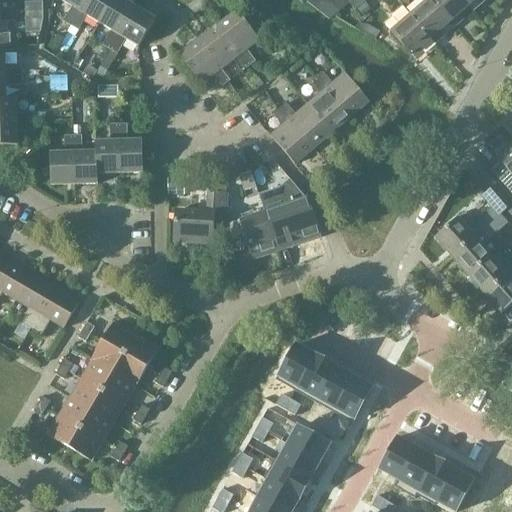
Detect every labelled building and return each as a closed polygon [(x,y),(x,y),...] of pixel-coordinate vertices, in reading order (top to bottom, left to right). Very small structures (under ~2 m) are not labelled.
[(0,0),(0,12),(13,12),(13,1),(0,1),(0,0)] [(71,26),(86,0),(59,0),(72,7),(64,22),(71,26)] [(99,24),(112,0),(86,0),(71,26),(78,31),(87,16),(99,24)] [(110,50),(135,8),(122,0),(112,0),(99,24),(112,31),(103,46),(110,50)] [(339,11),(329,0),(306,0),(305,1),(328,20),(339,11)] [(348,4),(349,3),(346,0),(329,0),(339,11),(348,4)] [(364,2),(366,0),(352,0),(349,3),(348,4),(354,11),(360,18),(370,10),(364,2)] [(439,31),(449,23),(450,23),(430,0),(427,0),(410,15),(431,39),(430,39),(435,45),(444,37),(439,31)] [(458,15),(468,6),(469,6),(463,0),(430,0),(450,23),(449,23),(454,28),(463,20),(458,15)] [(463,0),(469,6),(468,6),(473,12),(482,4),(478,0),(463,0)] [(24,3),(25,11),(42,11),(42,3),(24,3)] [(155,20),(135,8),(110,50),(100,67),(107,71),(117,54),(126,40),(139,47),(155,20)] [(42,20),(42,11),(25,11),(25,20),(42,20)] [(236,11),(217,25),(248,67),(255,62),(246,50),(259,41),(236,11)] [(13,22),(13,12),(0,12),(0,48),(10,48),(10,34),(0,34),(0,22),(13,22)] [(416,61),(435,45),(430,39),(431,39),(410,15),(399,25),(393,18),(385,25),(416,61)] [(27,24),(25,41),(42,42),(44,26),(27,24)] [(248,67),(217,25),(198,40),(220,70),(233,61),(241,72),(248,67)] [(229,81),(220,70),(198,40),(178,55),(201,85),(213,75),(222,87),(229,81)] [(0,54),(0,77),(22,77),(22,69),(5,69),(4,54),(0,54)] [(44,78),(67,78),(67,68),(44,69),(44,78)] [(321,74),(316,78),(350,118),(369,102),(343,74),(331,85),(321,74)] [(22,85),(22,77),(0,77),(0,101),(6,101),(5,86),(22,85)] [(332,134),(350,118),(316,78),(310,84),(319,95),(307,105),(332,134)] [(16,101),(6,101),(0,101),(0,123),(33,122),(33,114),(16,115),(16,101)] [(313,149),(332,134),(307,105),(295,115),(286,104),(279,109),(313,149)] [(294,165),(313,149),(279,109),(273,115),(282,126),(270,136),(294,165)] [(217,110),(203,115),(208,128),(222,122),(217,110)] [(34,131),(33,122),(0,123),(0,146),(17,146),(17,131),(34,131)] [(119,174),(118,125),(110,125),(110,142),(95,143),(96,153),(97,175),(119,174)] [(126,125),(118,125),(119,174),(143,173),(142,141),(127,142),(126,125)] [(74,185),(73,136),(65,137),(65,153),(50,154),(51,186),(74,185)] [(98,185),(97,175),(96,153),(82,153),(81,136),(73,136),(74,185),(98,185)] [(511,143),(495,158),(509,173),(499,181),(511,196),(511,143)] [(255,188),(251,174),(239,177),(243,192),(255,188)] [(184,194),(183,179),(167,179),(168,195),(184,194)] [(290,205),(264,214),(275,246),(276,246),(290,241),(292,246),(319,237),(307,201),(289,180),(277,189),(290,205)] [(451,258),(498,217),(500,216),(511,205),(511,200),(497,183),(481,197),(491,209),(472,225),(463,214),(434,238),(451,258)] [(227,195),(213,194),(208,193),(207,213),(176,211),(174,240),(187,241),(187,243),(211,245),(212,226),(225,227),(227,195)] [(275,246),(264,214),(230,225),(238,251),(250,247),(254,259),(278,251),(276,246),(275,246)] [(467,277),(492,255),(498,250),(489,240),(507,224),(500,216),(498,217),(451,258),(467,277)] [(484,296),(511,270),(511,255),(507,260),(498,250),(492,255),(467,277),(484,296)] [(3,294),(15,301),(31,275),(19,268),(7,261),(0,272),(0,297),(2,294),(3,294)] [(511,270),(484,296),(501,315),(511,305),(511,270)] [(20,323),(30,330),(54,289),(31,275),(15,301),(28,309),(20,323)] [(30,330),(41,336),(50,322),(63,330),(79,303),(54,289),(30,330)] [(89,335),(94,328),(86,323),(81,331),(89,335)] [(124,356),(136,337),(113,324),(102,343),(124,356)] [(89,335),(81,331),(77,338),(85,342),(89,335)] [(158,350),(136,337),(124,356),(147,369),(158,350)] [(113,374),(124,356),(102,343),(90,362),(91,362),(92,362),(113,374)] [(295,346),(277,377),(297,388),(315,355),(314,355),(314,356),(295,346)] [(315,355),(297,388),(316,399),(334,366),(315,355)] [(135,388),(147,369),(124,356),(113,374),(135,387),(135,388)] [(67,372),(72,365),(64,361),(64,360),(59,368),(67,372)] [(102,393),(113,374),(92,362),(91,362),(81,380),(102,393)] [(334,366),(316,399),(335,409),(352,378),(334,368),(335,367),(334,366)] [(63,380),(67,372),(59,368),(55,375),(63,380)] [(166,380),(171,373),(163,368),(159,376),(166,380)] [(124,406),(135,388),(135,387),(113,374),(102,393),(124,406)] [(162,388),(166,380),(159,376),(155,383),(162,388)] [(352,378),(335,409),(354,420),(372,389),(352,378)] [(102,393),(81,380),(70,399),(91,412),(102,393)] [(113,424),(124,406),(102,393),(91,412),(113,424)] [(281,395),(275,406),(284,411),(290,401),(281,395)] [(45,410),(50,402),(42,398),(37,405),(45,410)] [(80,430),(91,412),(70,399),(59,417),(80,430)] [(290,401),(284,411),(294,417),(300,406),(290,401)] [(41,417),(45,410),(37,405),(33,413),(41,417)] [(148,411),(141,406),(136,413),(144,418),(148,411)] [(102,443),(113,424),(91,412),(80,430),(102,443)] [(144,418),(136,413),(132,421),(140,425),(144,418)] [(80,430),(59,417),(47,437),(69,449),(80,430)] [(319,417),(313,427),(322,433),(328,422),(319,417)] [(262,419),(256,429),(267,435),(272,425),(262,419)] [(328,422),(322,433),(332,438),(338,427),(328,422)] [(298,427),(287,445),(319,463),(329,444),(298,427)] [(256,429),(251,438),(262,444),(267,435),(256,429)] [(91,462),(102,443),(80,430),(69,449),(91,462)] [(396,439),(379,470),(397,481),(394,487),(394,488),(416,450),(396,439)] [(126,447),(119,443),(114,450),(122,455),(126,447)] [(287,445),(277,463),(310,481),(310,480),(309,480),(319,463),(287,445)] [(122,455),(114,450),(110,458),(118,462),(122,455)] [(416,450),(394,488),(413,498),(435,459),(434,459),(434,460),(416,450)] [(242,455),(236,464),(247,470),(252,461),(242,455)] [(435,459),(413,498),(414,499),(416,496),(434,506),(454,470),(435,459)] [(277,463),(267,481),(300,499),(310,481),(277,463)] [(511,472),(495,463),(477,496),(496,507),(511,479),(511,472)] [(236,464),(231,474),(242,480),(247,470),(236,464)] [(454,470),(434,506),(435,507),(437,503),(453,511),(456,511),(473,482),(454,471),(455,470),(454,470)] [(511,511),(511,479),(496,507),(504,511),(511,511)] [(267,481),(257,499),(280,511),(291,511),(298,500),(299,500),(300,499),(267,481)] [(222,490),(217,500),(227,506),(232,496),(222,490)] [(377,497),(371,507),(378,511),(380,511),(386,502),(377,497)] [(280,511),(257,499),(249,511),(280,511)] [(217,500),(211,509),(216,511),(223,511),(227,506),(217,500)] [(386,502),(380,511),(392,511),(395,507),(386,502)]
